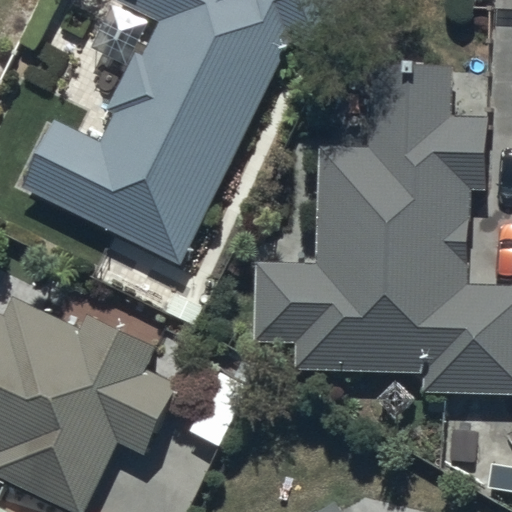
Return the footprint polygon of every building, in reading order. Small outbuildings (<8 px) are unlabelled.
[(123,0),(157,16),(141,50),(135,47),(110,100),(119,104),(102,138),(49,112),(17,180),(181,259),(288,37),(320,52),(344,0),(123,0)] [(423,364),(422,388),(511,388),(511,283),(472,283),(473,188),(485,188),(486,112),(451,112),(452,58),(420,58),(420,50),(406,50),(406,53),(369,53),(368,142),(323,142),(322,259),(259,258),(258,337),(296,337),(296,363),(423,364)] [(5,312),(0,309),(0,473),(83,511),(117,437),(143,448),(175,379),(143,364),(155,338),(88,307),(81,324),(14,293),(5,312)] [(348,511),(338,496),(312,511),(348,511)] [(0,511),(26,511),(0,499),(0,511)]
